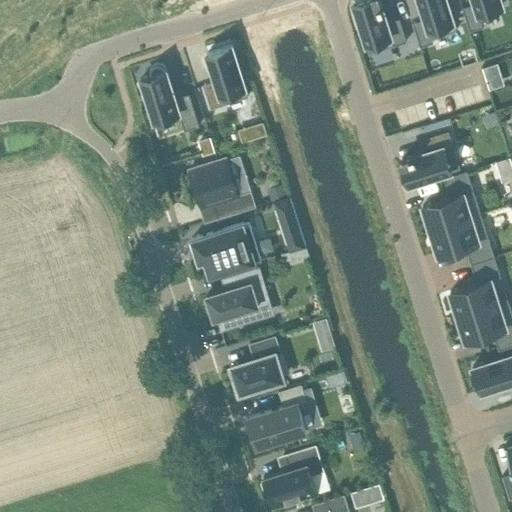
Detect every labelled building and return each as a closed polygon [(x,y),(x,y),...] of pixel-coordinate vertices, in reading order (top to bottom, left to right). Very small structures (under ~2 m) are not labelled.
[(388,22),(380,0),(358,0),(354,2),(367,43),(392,35),(395,44),(406,40),(399,18),(388,22)] [(419,0),(426,18),(414,22),(421,45),(433,41),(432,37),(457,29),(447,0),(419,0)] [(474,0),(475,3),(463,7),(471,29),(483,25),(482,22),(479,12),(503,4),(501,0),(474,0)] [(216,80),(204,84),(211,107),(248,95),(232,44),(207,52),(216,80)] [(151,74),(141,77),(156,123),(181,115),(185,129),(199,124),(192,103),(189,93),(175,97),(166,68),(166,67),(165,67),(165,66),(164,65),(163,64),(162,63),(161,63),(160,63),(159,63),(158,63),(157,63),(156,63),(155,63),(154,64),(153,65),(152,66),(152,67),(151,67),(151,68),(151,69),(151,70),(151,71),(151,72),(151,73),(152,74),(151,74)] [(484,78),(459,85),(465,109),(490,103),(484,78)] [(264,121),(256,123),(260,136),(268,134),(264,121)] [(411,155),(402,158),(409,179),(410,183),(414,181),(460,167),(449,130),(426,137),(429,149),(416,153),(415,152),(410,154),(411,155)] [(235,195),(224,160),(190,171),(201,206),(214,202),(218,217),(253,206),(249,191),(235,195)] [(439,200),(423,205),(430,226),(431,228),(481,212),(467,170),(463,171),(445,177),(449,190),(437,194),(439,200)] [(283,186),(269,190),(272,198),(285,193),(283,186)] [(290,194),(274,199),(290,249),(306,244),(290,194)] [(431,230),(430,230),(437,251),(438,251),(438,252),(441,251),(454,247),(456,253),(468,249),(472,263),(495,255),(481,212),(431,228),(431,230)] [(195,236),(192,237),(192,239),(199,259),(199,260),(205,258),(205,259),(210,275),(262,258),(261,255),(260,256),(260,258),(256,259),(244,221),(207,232),(202,234),(200,235),(195,236)] [(306,245),(283,252),(286,263),(310,256),(306,245)] [(466,285),(450,290),(458,314),(499,301),(499,300),(492,278),(501,275),(495,255),(472,263),(476,276),(464,280),(465,282),(466,285)] [(214,317),(271,299),(260,265),(230,274),(234,285),(207,294),(214,317)] [(499,301),(458,314),(465,338),(469,337),(481,333),(483,339),(495,335),(499,348),(511,344),(511,310),(508,297),(499,300),(499,301)] [(328,315),(314,320),(323,349),(337,345),(328,315)] [(240,389),(240,391),(284,377),(276,352),(280,351),(275,335),(250,343),(255,357),(232,364),(235,374),(233,375),(237,390),(240,389)] [(511,352),(473,365),(474,368),(473,368),(477,382),(478,381),(479,384),(481,383),(483,390),(511,381),(511,385),(511,352)] [(258,443),(307,428),(299,402),(307,399),(302,382),(279,390),(284,405),(249,415),(258,443)] [(511,441),(506,443),(511,463),(511,471),(503,474),(510,497),(511,496),(511,441)] [(317,492),(311,474),(325,470),(316,443),(286,452),(291,468),(264,476),(265,480),(262,481),(266,494),(269,492),(273,506),(317,492)] [(360,490),(352,492),(357,505),(364,503),(360,490)] [(338,511),(350,509),(345,493),(313,503),(315,511),(338,511)]
